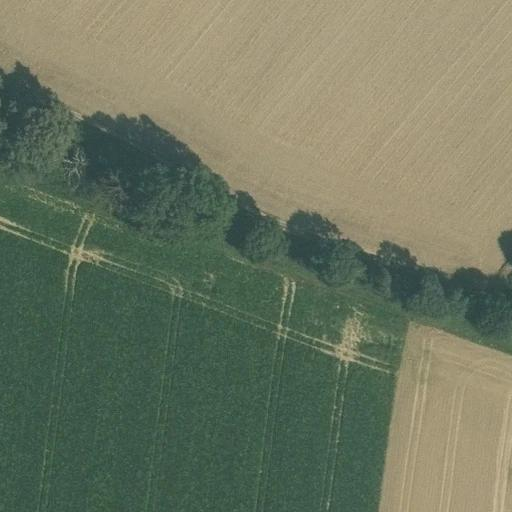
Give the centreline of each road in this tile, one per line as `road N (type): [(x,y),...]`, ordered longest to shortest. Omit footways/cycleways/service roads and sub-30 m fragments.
road 1 (track): [(0,78),(321,243),(511,300)]
road 2 (track): [(0,169),(293,289),(511,349)]
